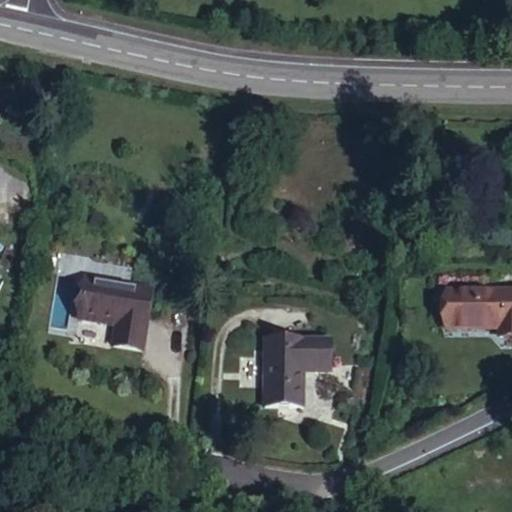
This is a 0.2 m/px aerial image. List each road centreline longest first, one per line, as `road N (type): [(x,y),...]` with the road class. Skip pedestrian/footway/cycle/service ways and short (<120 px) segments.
road 1 (tertiary): [(511,85),(228,70),(30,27)]
road 2 (residential): [(511,395),(322,481),(203,467)]
